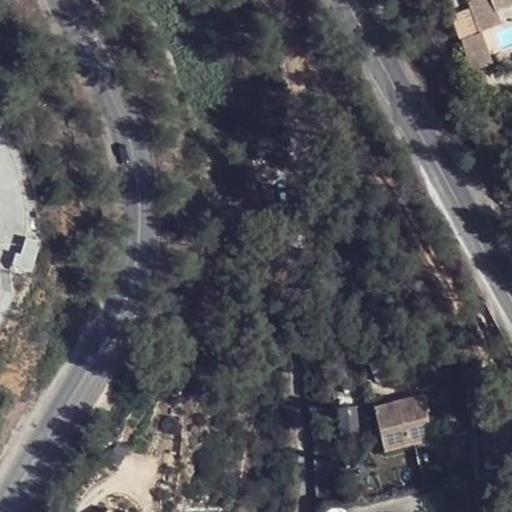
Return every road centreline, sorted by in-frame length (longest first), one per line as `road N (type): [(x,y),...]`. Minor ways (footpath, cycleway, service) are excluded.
road 1 (unclassified): [(0,506),(98,353),(130,286),(142,202),(126,114),(63,0)]
road 2 (residential): [(304,511),(289,358),(298,108),(294,56),(271,0)]
road 3 (unclassified): [(345,0),(511,307)]
